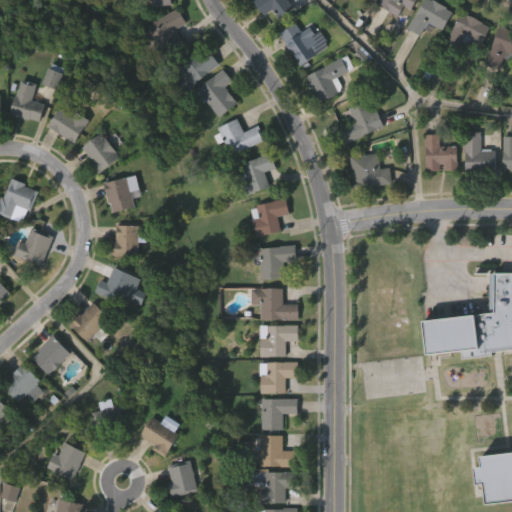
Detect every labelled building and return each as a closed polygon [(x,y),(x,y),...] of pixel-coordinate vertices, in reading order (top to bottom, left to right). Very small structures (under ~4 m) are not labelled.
[(289,0),(294,7),(279,18),(272,9),(265,15),(253,0),(289,0)] [(416,0),(411,9),(405,5),(398,16),(379,4),(381,0),(416,0)] [(424,0),(434,0),(448,7),(447,8),(453,12),(443,30),(435,26),(431,32),(425,28),(421,35),(408,27),(424,0)] [(184,43),(155,58),(150,47),(156,43),(146,24),(178,7),(186,24),(177,29),(184,43)] [(491,27),(477,53),(467,47),(469,44),(463,41),(460,47),(447,40),(462,12),(491,27)] [(296,22),(303,31),(310,26),(315,33),(313,35),(318,42),(313,46),(318,54),(301,66),(280,34),(296,22)] [(511,29),(511,61),(505,59),(501,71),(485,65),(500,25),(511,29)] [(190,47),(198,56),(208,49),(220,64),(186,91),(177,79),(182,75),(179,71),(183,68),(176,59),(190,47)] [(321,104),(320,104),(309,83),(311,83),(307,76),(348,55),(355,68),(338,77),(342,85),(339,92),(340,94),(321,104)] [(64,67),(62,73),(63,73),(57,90),(42,84),(49,67),(50,68),(52,63),(64,67)] [(237,101),(219,117),(206,101),(202,105),(193,95),(198,90),(198,89),(223,68),(233,80),(225,87),(237,101)] [(36,87),(32,99),(45,103),(40,122),(10,113),(21,79),(37,84),(36,87)] [(367,100),(373,113),(378,111),(385,127),(347,143),(341,128),(348,125),(343,112),(350,109),(349,108),(367,100)] [(61,107),(73,115),(76,111),(89,120),(74,142),(48,126),(61,107)] [(237,118),(244,132),(258,125),(266,139),(232,156),(225,141),(219,144),(215,135),(220,133),(218,128),(237,118)] [(482,146),(482,151),(496,151),(497,171),(467,171),(465,131),(481,131),(482,146)] [(101,133),(120,157),(97,174),(91,164),(94,162),(82,147),(101,133)] [(440,134),(440,146),(457,145),(458,171),(446,171),(446,164),(441,164),(441,170),(427,171),(426,134),(440,134)] [(511,169),(503,169),(504,136),(511,136),(511,169)] [(276,168),(265,172),(271,187),(246,197),(239,178),(247,175),(241,164),(272,152),(277,167),(276,168)] [(380,158),(381,168),(391,167),(393,184),(355,188),(351,156),(379,153),(380,158)] [(131,191),(135,208),(113,213),(111,204),(109,204),(104,183),(137,175),(140,189),(131,191)] [(39,191),(31,210),(28,209),(22,223),(0,214),(0,201),(2,197),(4,198),(12,178),(26,183),(25,186),(39,191)] [(99,178),(78,193),(96,216),(116,200),(99,178)] [(462,214),(492,213),(491,193),(477,194),(477,185),(461,186),(462,214)] [(511,185),(498,186),(499,213),(511,212),(511,185)] [(422,214),(438,214),(453,214),(453,187),(422,187),(422,214)] [(272,211),(266,196),(235,208),(245,237),(266,230),(260,215),(272,211)] [(346,200),(349,232),(388,227),(385,211),(376,212),(374,196),(346,200)] [(281,232),(257,237),(252,209),(257,208),(256,205),(287,198),(290,214),(279,217),(281,232)] [(33,232),(7,223),(0,242),(0,259),(21,267),(33,232)] [(140,226),(139,256),(111,256),(112,241),(116,241),(117,236),(117,227),(116,227),(116,225),(140,226)] [(54,236),(42,267),(13,255),(19,240),(26,243),(32,227),(54,236)] [(283,262),(284,270),(281,271),(282,278),(262,280),(260,263),(254,264),(253,251),(260,251),(260,248),(296,245),(298,261),(283,262)] [(135,277),(130,287),(139,291),(136,299),(128,295),(123,305),(95,292),(101,280),(107,282),(114,267),(135,277)] [(17,285),(12,299),(39,309),(49,281),(27,273),(22,287),(17,285)] [(511,504),(489,507),(486,486),(479,487),(477,469),(484,469),(483,458),(511,454),(511,349),(493,352),(493,356),(464,359),(463,359),(463,352),(429,357),(425,322),(491,313),(492,274),(511,273),(511,504)] [(0,281),(10,293),(3,300),(5,301),(0,305),(0,281)] [(283,288),(284,304),(299,304),(299,320),(261,320),(261,305),(252,305),(252,289),(283,288)] [(94,303),(111,318),(103,327),(110,333),(102,342),(94,335),(88,342),(68,323),(78,312),(82,315),(93,303),(94,303)] [(91,336),(120,346),(130,318),(109,310),(104,326),(96,323),(91,336)] [(511,511),(511,319),(492,315),(484,318),(487,357),(420,362),(422,391),(454,398),(511,393),(511,494),(477,497),(473,511),(511,511)] [(299,325),(299,342),(286,341),(286,357),(260,356),(261,325),(299,325)] [(56,369),(48,374),(33,358),(39,353),(37,351),(53,335),(71,354),(56,369)] [(67,367),(83,383),(105,360),(89,345),(67,367)] [(298,362),(298,378),(286,378),(286,394),(261,394),(260,363),(298,362)] [(44,392),(33,401),(27,395),(18,403),(3,386),(13,378),(11,376),(25,363),(42,381),(38,385),(44,392)] [(45,418),(67,397),(50,378),(28,399),(45,418)] [(286,430),(262,430),(262,399),(299,399),(298,414),(286,414),(286,430)] [(0,400),(11,413),(0,423),(0,400)] [(110,400),(113,407),(122,405),(129,428),(99,436),(92,413),(101,411),(99,403),(110,400)] [(15,444),(23,437),(29,444),(42,432),(20,407),(3,422),(11,431),(6,435),(15,444)] [(179,434),(164,457),(153,449),(155,446),(140,436),(153,417),(179,434)] [(283,436),(283,451),(299,451),(299,467),(260,466),(261,450),(254,450),(255,437),(260,438),(260,435),(283,436)] [(97,453),(87,456),(91,470),(121,461),(117,448),(110,450),(107,441),(95,445),(97,453)] [(86,453),(73,481),(47,468),(54,454),(59,457),(66,443),(86,453)] [(136,479),(151,487),(148,492),(160,499),(179,468),(162,458),(158,465),(148,459),(136,479)] [(199,491),(172,498),(168,483),(172,482),(168,466),(191,460),(199,491)] [(299,472),(299,488),(286,488),(285,504),(260,503),(261,485),(266,485),(267,472),(299,472)] [(83,511),(56,511),(59,499),(85,505),(83,511)]
